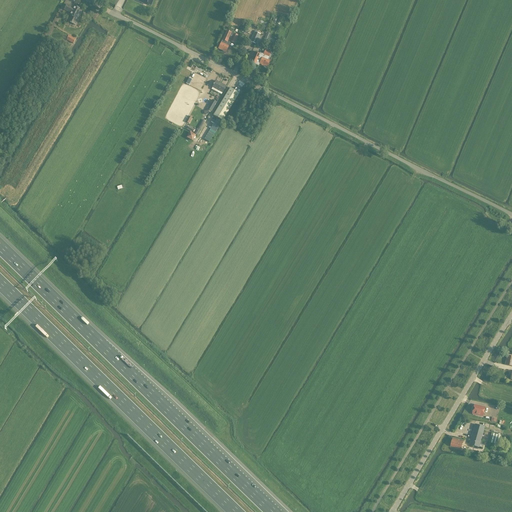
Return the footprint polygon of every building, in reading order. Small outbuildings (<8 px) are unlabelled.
[(77,19),(82,11),(74,6),(73,8),(67,5),(64,10),(71,13),(69,15),(71,16),(68,22),(75,25),(78,20),(77,19)] [(235,43),(238,36),(227,31),(218,49),(226,52),(230,43),(231,42),(235,43)] [(256,44),(260,34),(255,32),(250,42),(256,44)] [(77,40),(69,36),(67,40),(74,44),(77,40)] [(260,64),(259,64),(262,65),(262,66),(264,67),(264,66),(267,68),(270,61),(268,60),(271,53),(265,50),(265,52),(264,53),(263,52),(263,54),(264,54),(260,64)] [(251,52),(247,62),(255,65),(259,66),(259,64),(260,64),(264,54),(263,54),(260,53),(259,55),(251,52)] [(223,93),(226,87),(216,81),(213,88),(223,93)] [(222,122),(239,94),(230,88),(213,116),(222,122)] [(211,112),(217,102),(213,100),(207,109),(211,112)] [(203,120),(194,135),(197,136),(206,122),(203,120)] [(215,132),(219,126),(214,123),(210,129),(215,132)] [(190,133),(187,139),(192,142),(195,136),(190,133)] [(207,147),(210,140),(205,137),(202,144),(207,147)] [(474,408),(473,408),(472,410),(473,411),(477,412),(477,415),(479,416),(480,415),(483,416),(485,408),(475,406),(474,408)] [(479,448),(483,435),(473,432),(470,445),(479,448)] [(502,436),(492,433),(491,438),(492,438),(490,443),(499,445),(502,436)] [(451,446),(461,450),(464,442),(453,439),(451,446)]
